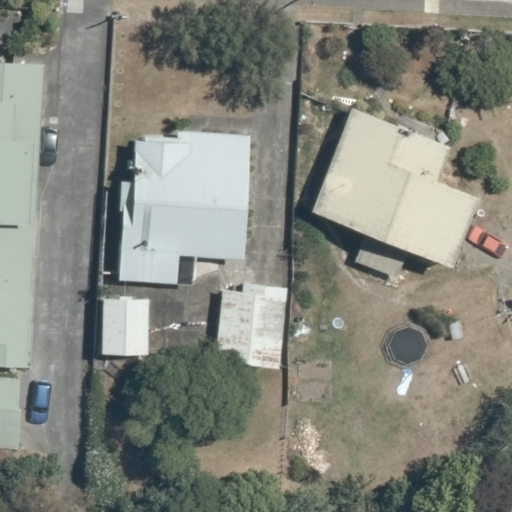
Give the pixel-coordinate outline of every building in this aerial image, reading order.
[(0,362),(24,364),(30,238),(42,62),(0,59),(0,362)] [(453,141),(354,103),(314,207),(456,262),(482,193),(440,177),(453,141)] [(248,253),(248,132),(125,131),(125,277),(179,277),(180,253),(248,253)] [(283,284),(220,281),(216,358),(279,361),(283,284)] [(148,298),(104,293),(98,348),(142,353),(148,298)] [(18,375),(0,373),(0,443),(14,444),(18,375)]
